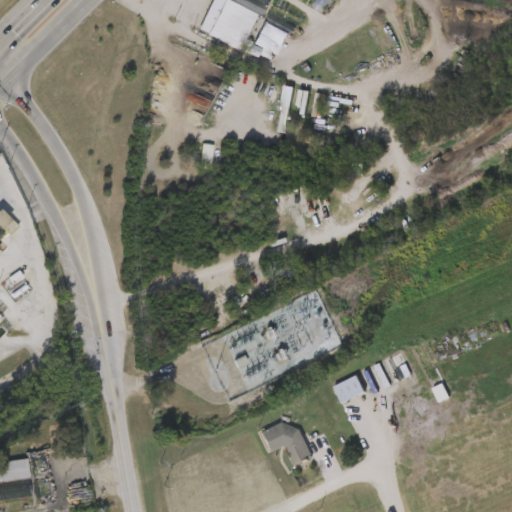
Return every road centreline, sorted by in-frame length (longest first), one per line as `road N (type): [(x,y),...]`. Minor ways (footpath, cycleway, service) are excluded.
road 1 (primary): [(80,236),(132,511)]
road 2 (primary): [(0,132),(55,215),(80,236)]
